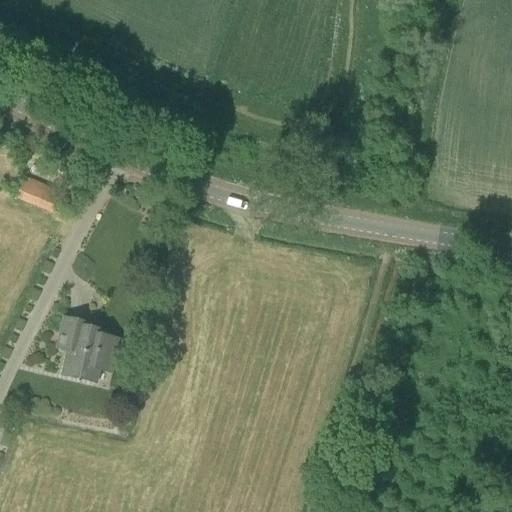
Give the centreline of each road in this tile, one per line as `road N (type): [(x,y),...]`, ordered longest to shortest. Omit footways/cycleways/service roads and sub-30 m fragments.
road 1 (secondary): [(0,97),(222,199),(511,252)]
road 2 (unknown): [(105,151),(0,380)]
